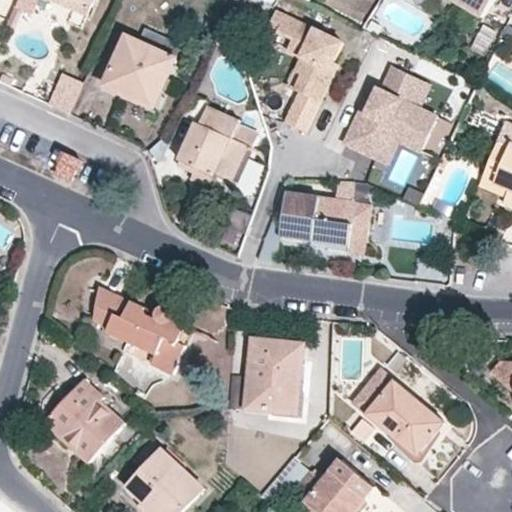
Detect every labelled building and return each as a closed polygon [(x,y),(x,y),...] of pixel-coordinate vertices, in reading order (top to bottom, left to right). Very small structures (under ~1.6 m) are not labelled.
[(32,11),(36,0),(17,0),(16,4),(32,11)] [(85,12),(90,0),(89,0),(62,0),(62,2),(85,12)] [(461,0),(485,14),(492,0),(461,0)] [(213,41),(246,56),(231,8),(227,9),(213,41)] [(344,39),(278,8),(271,22),(281,27),(279,29),(295,36),(293,41),(307,47),(304,54),(310,57),(297,87),(322,98),(332,78),(327,76),(335,58),(344,39)] [(183,44),(146,27),(140,41),(128,36),(109,77),(127,85),(123,93),(155,106),(183,44)] [(295,36),(279,29),(274,40),(304,54),(307,47),(293,41),(295,36)] [(297,87),(310,57),(304,54),(290,83),(297,87)] [(332,78),(340,60),(335,58),(327,76),(332,78)] [(423,77),(394,64),(384,87),(380,85),(368,110),(362,108),(347,141),(372,152),(387,121),(418,135),(431,109),(412,100),(423,77)] [(109,77),(106,85),(123,93),(127,85),(109,77)] [(380,85),(374,82),(362,108),(368,110),(380,85)] [(308,129),(322,98),(297,87),(283,117),(308,129)] [(240,119),(209,105),(201,123),(197,122),(181,161),(179,165),(194,172),(191,179),(212,188),(215,181),(217,177),(217,174),(232,180),(248,144),(254,147),(259,135),(238,125),(240,119)] [(511,143),(511,121),(510,120),(502,139),(511,143)] [(418,135),(387,121),(372,152),(381,157),(391,134),(414,144),(418,135)] [(511,143),(502,139),(484,178),(510,189),(507,196),(505,201),(511,205),(511,143)] [(254,147),(248,144),(232,180),(248,188),(264,152),(254,147)] [(56,173),(72,180),(77,169),(79,170),(83,161),(65,153),(56,173)] [(353,197),(356,177),(339,176),(336,195),(353,197)] [(484,178),(481,185),(507,196),(510,189),(484,178)] [(282,232),(312,236),(351,241),(351,247),(366,250),(372,200),(353,197),(336,195),(288,188),(282,232)] [(268,230),(260,255),(273,260),(281,235),(268,230)] [(282,232),(281,240),(311,244),(312,236),(282,232)] [(163,310),(157,320),(146,315),(145,308),(101,289),(97,319),(111,326),(110,328),(159,353),(154,362),(175,373),(188,346),(181,343),(186,329),(187,327),(173,320),(175,316),(174,311),(171,307),(167,307),(163,310)] [(181,343),(188,346),(194,334),(186,329),(181,343)] [(302,339),(252,334),(245,403),(295,408),(298,374),(302,339)] [(511,362),(503,363),(495,372),(511,385),(511,362)] [(383,398),(396,382),(382,371),(370,386),(383,398)] [(305,374),(298,374),(295,408),(302,409),(305,374)] [(86,380),(48,421),(91,461),(125,422),(102,400),(105,396),(86,380)] [(420,455),(446,423),(396,382),(383,398),(371,413),(420,455)] [(371,413),(383,398),(370,386),(357,401),(371,413)] [(376,427),(366,419),(354,432),(365,441),(376,427)] [(130,487),(145,500),(141,504),(148,511),(183,511),(206,488),(165,449),(130,487)] [(313,472),(296,492),(319,511),(357,511),(356,511),(376,486),(345,459),(326,482),(313,472)]
